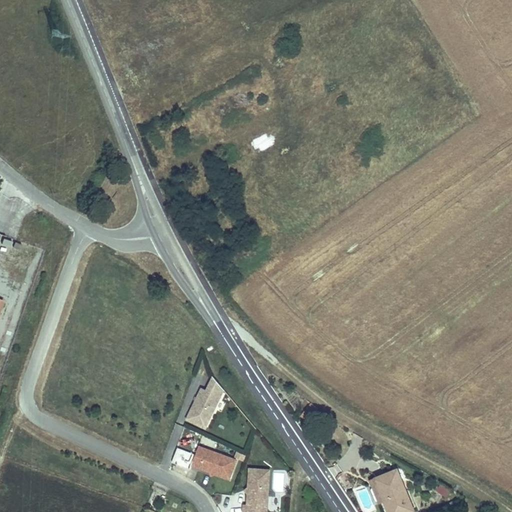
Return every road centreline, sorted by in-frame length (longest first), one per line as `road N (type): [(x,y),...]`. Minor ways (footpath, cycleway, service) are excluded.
road 1 (residential): [(89,229),(27,387),(27,408),(201,498),(207,511)]
road 2 (track): [(511,511),(323,403),(239,333),(221,332)]
road 3 (tertiary): [(163,235),(341,511)]
road 4 (tertiary): [(65,0),(163,235)]
